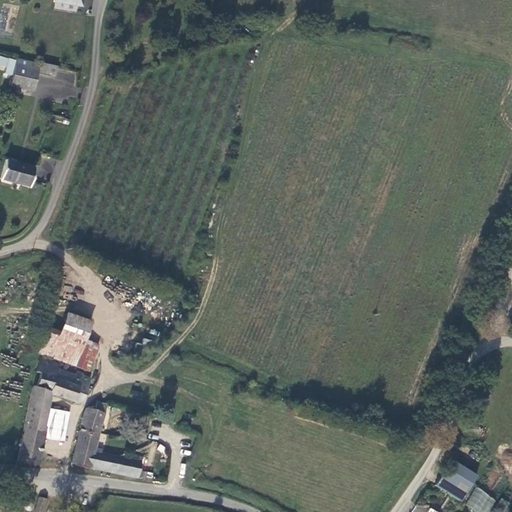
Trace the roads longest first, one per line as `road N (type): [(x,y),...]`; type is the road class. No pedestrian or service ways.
road 1 (track): [(133,377),(182,341),(204,308),(273,29),(310,0)]
road 2 (residential): [(0,251),(26,243),(57,195),(96,69),(101,0)]
road 3 (unclassified): [(0,468),(175,492),(247,511)]
road 4 (unclassified): [(397,511),(475,360),(511,339)]
road 5 (track): [(96,69),(235,28),(273,29)]
road 6 (track): [(175,386),(110,378),(92,391),(64,431),(60,477)]
road 7 (track): [(110,378),(105,297),(58,251),(26,243)]
